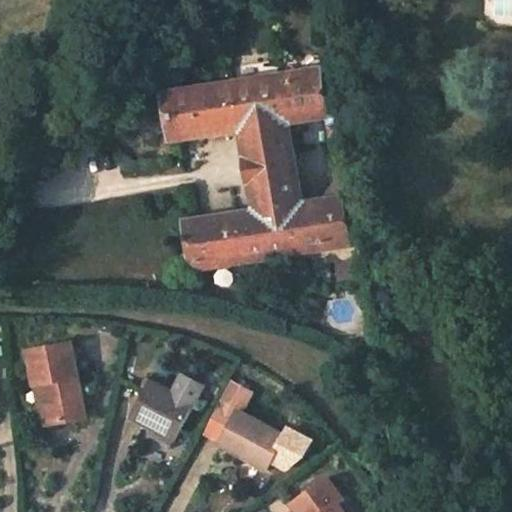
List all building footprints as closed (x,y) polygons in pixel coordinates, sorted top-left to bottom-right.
[(325,73),(172,97),(177,136),(246,125),(260,215),(192,225),(198,265),(351,241),(343,201),(300,209),(286,118),(331,112),(325,73)] [(344,123),(328,125),(330,142),(347,140),(344,123)] [(356,199),(367,197),(361,161),(350,163),(351,170),(355,194),(356,199)] [(351,170),(335,172),(339,197),(355,194),(351,170)] [(85,419),(72,344),(30,351),(35,385),(46,383),(48,393),(45,393),(50,425),(85,419)] [(175,442),(196,404),(203,392),(200,383),(185,374),(175,392),(152,380),(132,418),(175,442)] [(235,381),(224,401),(244,411),(255,392),(235,381)] [(43,426),(50,425),(45,393),(48,393),(46,383),(35,385),(43,426)] [(244,411),(224,401),(207,432),(222,441),(220,444),(267,470),(273,460),(287,435),(244,411)] [(287,435),(273,460),(288,468),(304,455),(313,441),(290,428),(287,435)] [(353,511),(327,478),(293,505),(298,511),(353,511)]
